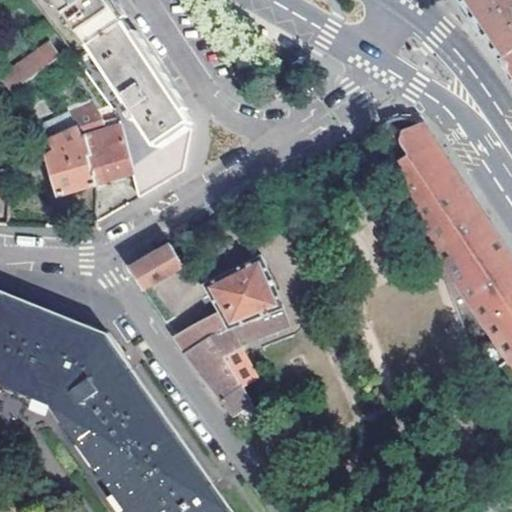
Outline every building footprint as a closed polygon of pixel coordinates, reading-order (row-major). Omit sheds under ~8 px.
[(54,0),(90,49),(129,23),(127,21),(112,0),(54,0)] [(478,27),(501,60),(511,52),(511,0),(460,0),(471,15),(478,27)] [(190,124),(195,122),(183,103),(170,83),(142,43),(129,23),(90,49),(77,58),(121,119),(121,120),(135,175),(141,197),(185,172),(193,129),(190,124)] [(29,82),(62,59),(52,43),(18,65),(29,82)] [(0,77),(12,93),(14,92),(29,82),(18,65),(14,68),(0,47),(0,77)] [(505,67),(511,77),(511,52),(501,60),(505,67)] [(121,120),(121,119),(106,123),(95,104),(71,109),(77,127),(81,138),(84,138),(89,153),(86,154),(97,185),(135,175),(121,120)] [(510,362),(511,360),(511,258),(428,133),(426,130),(424,129),(423,128),(421,126),(419,126),(416,127),(414,128),(413,128),(410,130),(408,132),(406,135),(404,137),(404,139),(403,143),(403,147),(406,155),(407,156),(427,183),(411,189),(432,245),(496,341),(483,349),(491,374),(510,362)] [(59,194),(97,185),(86,154),(89,153),(84,138),(81,138),(77,127),(49,142),(56,151),(49,156),(59,194)] [(407,156),(399,159),(411,189),(427,183),(407,156)] [(0,198),(11,199),(12,172),(0,172),(0,198)] [(185,266),(174,246),(131,271),(142,286),(144,290),(185,266)] [(232,333),(282,308),(284,308),(262,256),(202,285),(219,311),(179,335),(175,337),(186,354),(231,330),(232,333)] [(0,385),(55,407),(127,511),(228,511),(121,359),(107,340),(0,296),(0,385)] [(232,333),(240,347),(291,326),(282,308),(232,333)] [(188,357),(234,418),(254,404),(245,388),(242,389),(228,360),(243,350),(240,347),(232,333),(231,330),(186,354),(188,357)]
